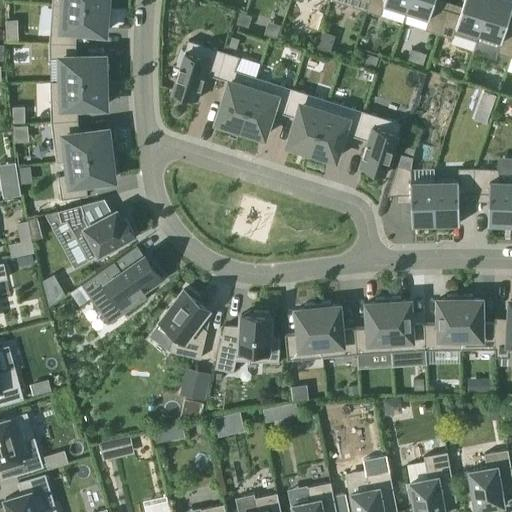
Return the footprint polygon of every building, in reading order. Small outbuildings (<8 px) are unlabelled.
[(334,0),(367,10),(370,0),(334,0)] [(370,0),(367,10),(381,15),(384,3),(407,11),(410,0),(370,0)] [(410,0),(407,11),(429,18),(426,29),(439,33),(447,10),(434,5),(435,0),(410,0)] [(447,10),(439,33),(453,38),(457,26),(479,34),(489,0),(464,0),(463,6),(460,14),(447,10)] [(511,0),(489,0),(479,34),(501,41),(498,52),(511,56),(511,55),(511,30),(506,28),(508,21),(511,7),(511,0)] [(53,3),(50,43),(76,43),(77,30),(105,32),(105,30),(108,30),(109,8),(53,3)] [(240,12),(236,24),(248,28),(252,16),(240,12)] [(181,66),(172,92),(175,92),(175,95),(193,101),(194,99),(197,99),(206,73),(216,76),(224,51),(189,40),(185,51),(182,49),(177,65),(181,66)] [(76,43),(50,43),(50,58),(62,57),(62,80),(107,79),(107,58),(104,58),(104,56),(76,57),(76,43)] [(224,51),(216,76),(230,81),(235,70),(240,56),(224,51)] [(367,54),(363,64),(375,69),(379,58),(367,54)] [(230,81),(217,121),(219,121),(219,124),(239,130),(256,76),(235,70),(230,81)] [(256,76),(239,130),(261,138),(262,135),(264,136),(273,109),(283,113),(291,88),(256,76)] [(62,80),(51,81),(52,121),(78,119),(78,106),(105,105),(105,103),(108,103),(107,79),(62,80)] [(291,88),(283,113),(297,117),(288,144),(291,144),(290,147),(311,154),(328,100),(291,88)] [(328,100),(311,154),(333,160),(333,158),(335,159),(344,132),(354,135),(362,110),(328,100)] [(362,110),(354,135),(368,140),(360,166),(363,167),(362,170),(381,176),(382,173),(385,174),(401,123),(362,110)] [(78,119),(52,121),(57,161),(68,160),(113,154),(110,131),(108,131),(107,129),(80,133),(78,119)] [(70,172),(59,176),(62,198),(88,195),(86,182),(114,178),(113,176),(116,175),(113,154),(68,160),(70,172)] [(398,165),(388,195),(411,194),(412,224),(436,224),(435,180),(411,181),(411,169),(398,165)] [(459,180),(435,180),(436,224),(460,223),(460,201),(459,193),(474,193),(475,168),(458,168),(459,180)] [(475,168),(474,193),(489,193),(489,201),(488,223),(511,223),(511,180),(500,180),(499,169),(475,168)] [(82,204),(59,210),(62,222),(68,220),(89,259),(113,245),(115,249),(129,241),(127,238),(135,234),(126,218),(122,219),(117,210),(89,225),(84,216),(85,215),(82,204)] [(115,261),(82,283),(110,323),(147,296),(144,291),(163,278),(151,262),(150,262),(149,264),(143,255),(122,270),(115,261)] [(184,288),(160,321),(176,333),(174,337),(170,351),(201,358),(207,330),(207,329),(199,323),(207,312),(210,308),(198,298),(200,296),(189,287),(187,290),(184,288)] [(438,323),(425,323),(426,347),(426,349),(461,349),(461,338),(460,294),(455,294),(447,294),(447,298),(438,298),(438,323)] [(461,338),(461,349),(495,348),(495,322),(490,322),(483,322),(482,298),(478,298),(473,298),(473,297),(473,294),(468,294),(460,294),(461,338)] [(398,296),(388,297),(391,339),(392,351),(426,349),(426,347),(425,323),(421,323),(412,324),(412,322),(411,299),(407,300),(401,300),(401,298),(401,296),(398,296)] [(368,326),(355,327),(357,351),(357,353),(392,351),(391,339),(388,297),(385,297),(375,298),(376,302),(367,302),(368,326)] [(495,348),(495,356),(508,357),(509,349),(511,349),(511,299),(509,323),(495,322),(495,348)] [(326,302),(318,303),(322,345),(323,356),(357,353),(357,351),(355,327),(352,327),(342,328),(342,326),(340,304),(336,305),(331,305),(331,303),(331,301),(326,302)] [(287,334),(285,334),(288,360),(289,360),(323,356),(322,345),(318,303),(313,303),(305,304),(305,307),(296,308),(298,333),(287,334)] [(225,324),(215,367),(234,371),(236,359),(279,362),(281,337),(270,336),(272,315),(269,315),(269,311),(254,310),(254,314),(251,314),(251,317),(241,317),(241,325),(225,324)] [(0,404),(23,398),(15,367),(0,370),(0,404)] [(186,371),(181,393),(204,399),(209,376),(186,371)] [(483,378),(483,391),(491,391),(492,378),(483,378)] [(357,385),(347,386),(347,395),(358,393),(357,385)] [(399,397),(385,399),(387,413),(401,411),(399,397)] [(457,403),(444,406),(446,419),(459,416),(457,403)] [(223,414),(214,416),(218,435),(227,433),(223,414)] [(10,417),(0,420),(0,466),(13,462),(16,474),(43,466),(34,436),(17,441),(10,417)] [(182,424),(161,428),(163,439),(184,435),(182,424)] [(122,437),(100,443),(104,460),(126,455),(122,437)] [(487,467),(469,470),(476,509),(479,509),(480,511),(495,508),(494,506),(505,504),(503,493),(511,490),(511,469),(508,449),(485,453),(487,467)] [(65,450),(45,453),(47,464),(67,461),(65,450)] [(411,481),(407,482),(409,497),(413,496),(416,511),(445,511),(444,503),(457,500),(448,451),(424,455),(428,477),(410,480),(411,481)] [(369,488),(351,492),(355,511),(393,511),(398,511),(390,470),(366,474),(369,488)] [(22,493),(5,498),(9,511),(38,511),(37,508),(54,503),(45,473),(19,482),(22,493)] [(310,500),(293,504),(294,511),(337,511),(331,481),(308,486),(310,500)] [(257,511),(252,511),(281,511),(278,492),(254,497),(257,511)] [(201,511),(226,511),(224,503),(201,508),(201,511)]
